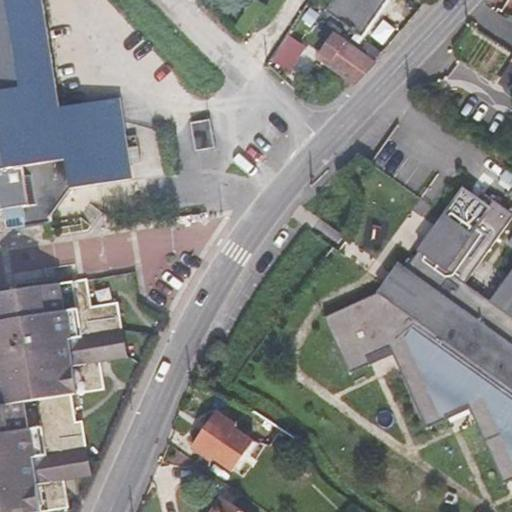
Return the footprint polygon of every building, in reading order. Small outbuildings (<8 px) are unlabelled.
[(0,0),(0,209),(5,208),(8,231),(54,223),(53,217),(70,192),(131,182),(129,170),(127,153),(124,137),(118,100),(88,105),(58,110),(41,0),(0,0)] [(386,0),(332,0),(325,11),(361,37),(386,0)] [(288,33),(271,59),(287,70),(305,44),(288,33)] [(343,40),(327,64),(355,84),(374,62),(343,40)] [(191,120),(195,148),(214,146),(210,117),(191,120)] [(138,151),(127,153),(129,170),(140,169),(138,151)] [(387,287),(323,316),(349,373),(370,364),(366,354),(388,344),(392,354),(426,428),(447,419),(442,409),(465,399),(469,408),(503,483),(511,479),(511,268),(489,300),(476,291),(467,303),(456,295),(465,283),(511,216),(511,212),(485,193),(480,200),(462,188),(414,256),(412,254),(398,275),(399,276),(389,291),(387,287)] [(91,306),(86,279),(0,292),(0,511),(40,511),(63,509),(58,481),(91,475),(82,421),(75,421),(70,394),(104,389),(100,360),(126,356),(118,303),(91,306)] [(476,291),(465,283),(456,295),(467,303),(476,291)] [(366,354),(370,364),(392,354),(388,344),(366,354)] [(465,399),(442,409),(447,419),(469,408),(465,399)] [(234,425),(235,424),(217,412),(192,447),(210,460),(211,458),(231,472),(254,439),(234,425)] [(242,511),(231,503),(224,511),(242,511)]
